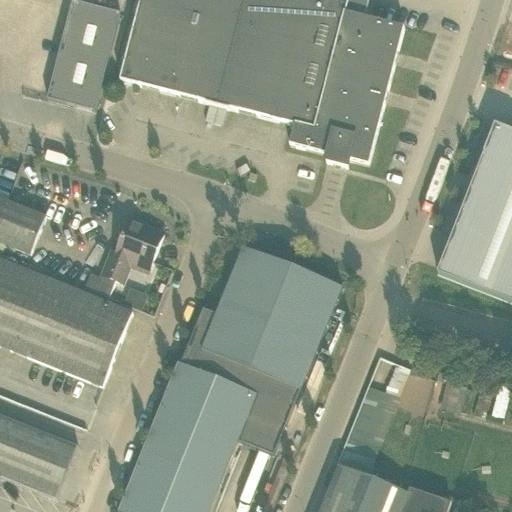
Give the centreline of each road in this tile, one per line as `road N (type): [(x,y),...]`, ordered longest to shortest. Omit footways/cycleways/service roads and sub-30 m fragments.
road 1 (unclassified): [(98,511),(219,200)]
road 2 (unclassified): [(393,269),(494,0)]
road 3 (unclassified): [(295,511),(393,269)]
road 4 (unclassified): [(219,200),(0,134)]
road 5 (unclassified): [(393,269),(219,200)]
